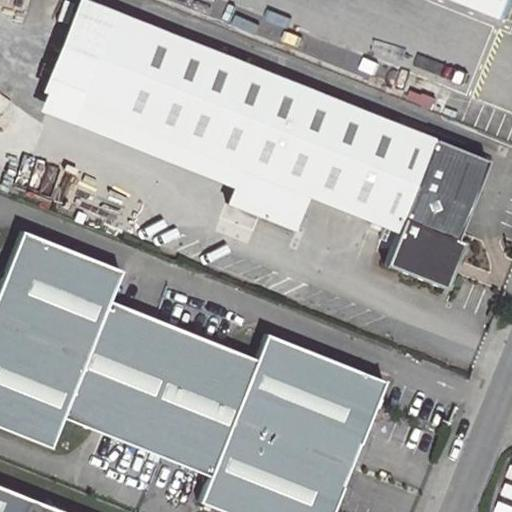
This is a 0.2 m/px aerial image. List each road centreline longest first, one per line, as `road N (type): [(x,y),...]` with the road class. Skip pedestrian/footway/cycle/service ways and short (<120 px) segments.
road 1 (unknown): [(0,209),(495,411)]
road 2 (unknown): [(159,511),(0,448)]
road 3 (unclassified): [(511,369),(455,511)]
